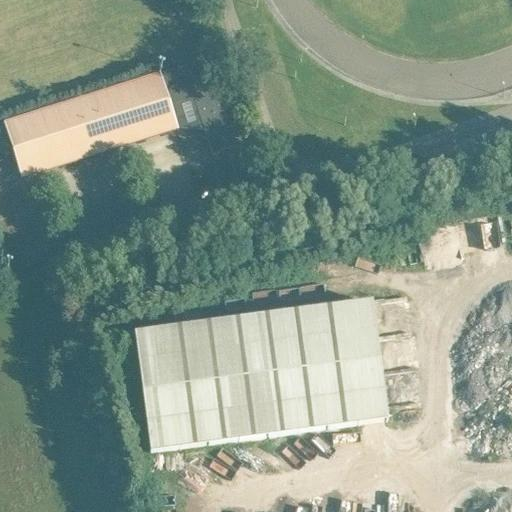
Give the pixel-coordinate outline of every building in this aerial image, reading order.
[(157,80),(166,108),(193,99),(216,92),(206,61),(160,76),(161,79),(157,80)] [(4,126),(21,179),(173,131),(166,108),(157,80),(156,77),(4,126)] [(235,147),(216,92),(193,99),(211,155),(235,147)] [(183,147),(199,142),(189,108),(174,113),(183,147)] [(251,186),(240,153),(229,157),(240,189),(251,186)] [(172,244),(193,241),(192,231),(170,235),(172,244)] [(149,456),(387,424),(371,305),(133,337),(149,456)]
